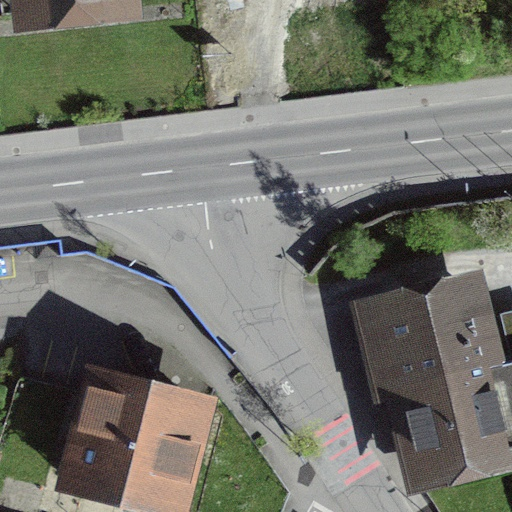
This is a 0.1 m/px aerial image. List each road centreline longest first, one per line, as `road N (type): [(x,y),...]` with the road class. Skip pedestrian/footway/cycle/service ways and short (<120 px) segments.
road 1 (residential): [(207,169),(216,269),(373,511)]
road 2 (primary): [(511,132),(207,169)]
road 3 (primary): [(207,169),(0,194)]
